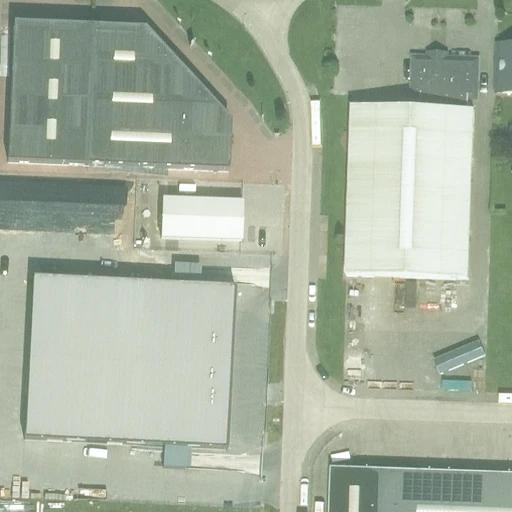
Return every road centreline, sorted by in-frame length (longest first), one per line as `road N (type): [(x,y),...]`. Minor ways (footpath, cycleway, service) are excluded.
road 1 (unclassified): [(292,405),(303,120),(256,18)]
road 2 (unclassified): [(292,405),(511,414)]
